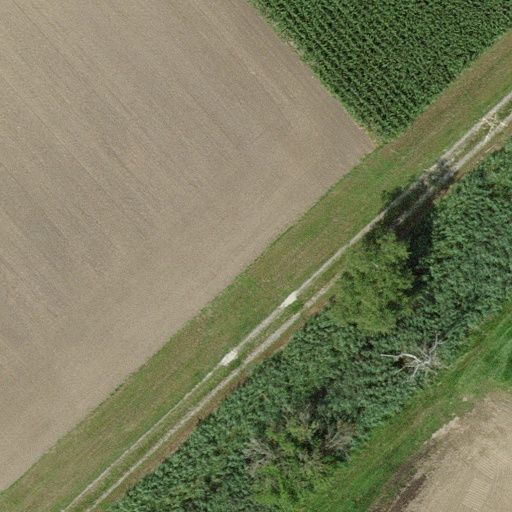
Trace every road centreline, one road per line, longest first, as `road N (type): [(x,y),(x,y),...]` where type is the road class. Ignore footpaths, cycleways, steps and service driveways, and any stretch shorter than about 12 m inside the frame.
road 1 (track): [(511,117),(95,511)]
road 2 (track): [(325,511),(511,337)]
